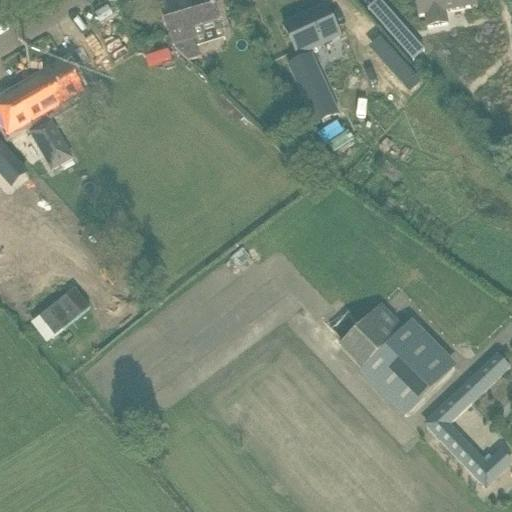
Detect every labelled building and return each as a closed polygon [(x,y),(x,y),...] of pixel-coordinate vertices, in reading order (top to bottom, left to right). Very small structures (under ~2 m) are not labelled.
[(211,0),(195,0),(161,10),(173,51),(174,51),(187,63),(198,60),(194,48),(188,32),(218,23),(211,0)] [(474,0),(413,0),(417,17),(424,16),(426,29),(447,25),(445,13),(476,7),(474,0)] [(326,8),(285,27),(298,57),(299,57),(301,62),(290,67),(317,126),(337,116),(311,58),(308,53),(340,38),(326,8)] [(395,19),(383,29),(397,44),(408,34),(395,19)] [(380,39),(369,50),(399,84),(411,74),(380,39)] [(82,95),(75,83),(65,66),(0,103),(0,123),(8,137),(28,126),(43,117),(82,95)] [(393,81),(362,110),(371,120),(402,90),(393,81)] [(31,135),(53,173),(73,162),(51,124),(48,125),(43,117),(28,126),(33,134),(31,135)] [(0,174),(14,162),(0,146),(0,174)] [(158,250),(167,270),(189,260),(180,239),(158,250)] [(363,372),(359,375),(402,420),(457,367),(413,322),(405,330),(363,372)] [(487,492),(511,467),(511,462),(501,451),(487,465),(451,427),(511,369),(498,355),(424,426),(487,492)]
